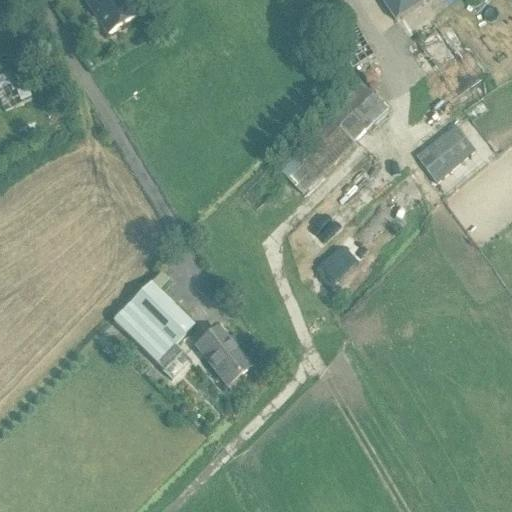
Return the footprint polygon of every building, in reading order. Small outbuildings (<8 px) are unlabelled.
[(82,0),(107,38),(138,18),(125,0),(82,0)] [(380,0),(396,24),(428,3),(425,0),(380,0)] [(376,57),(344,6),(319,21),(350,72),(376,57)] [(100,89),(121,74),(112,60),(89,74),(100,89)] [(348,72),(340,82),(353,93),(276,169),(304,196),(365,134),(387,111),(363,85),(348,72)] [(456,129),(417,160),(437,186),(477,154),(456,129)] [(160,277),(114,323),(164,373),(182,354),(174,346),(193,327),(159,294),(168,284),(160,277)] [(252,371),(218,330),(193,349),(225,390),(252,371)]
